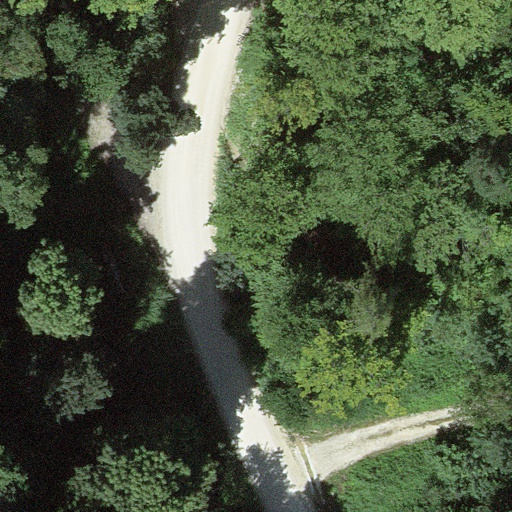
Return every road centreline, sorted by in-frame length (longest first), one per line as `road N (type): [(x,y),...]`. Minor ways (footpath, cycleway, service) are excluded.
road 1 (unclassified): [(224,0),(192,233),(293,511)]
road 2 (track): [(192,233),(131,158),(26,0)]
road 3 (track): [(280,487),(388,434),(511,402)]
